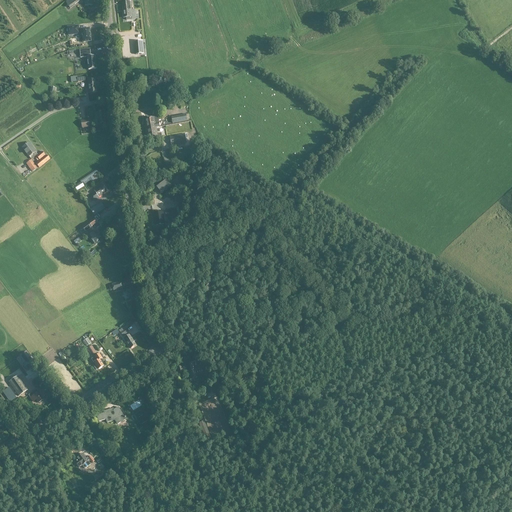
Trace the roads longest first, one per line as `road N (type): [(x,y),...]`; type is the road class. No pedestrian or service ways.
road 1 (tertiary): [(0,451),(155,345),(117,97)]
road 2 (track): [(294,203),(147,264)]
road 3 (unclassified): [(0,147),(53,111),(117,97)]
